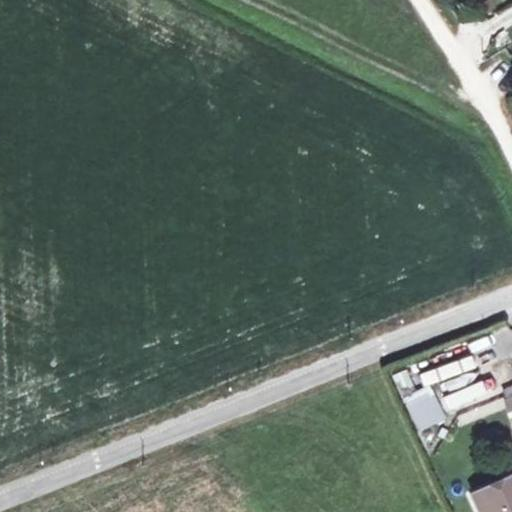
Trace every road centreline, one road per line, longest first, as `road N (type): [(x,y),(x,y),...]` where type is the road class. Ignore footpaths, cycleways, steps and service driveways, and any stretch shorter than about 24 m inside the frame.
road 1 (unclassified): [(0,503),(511,302)]
road 2 (track): [(429,0),(465,53),(511,152)]
